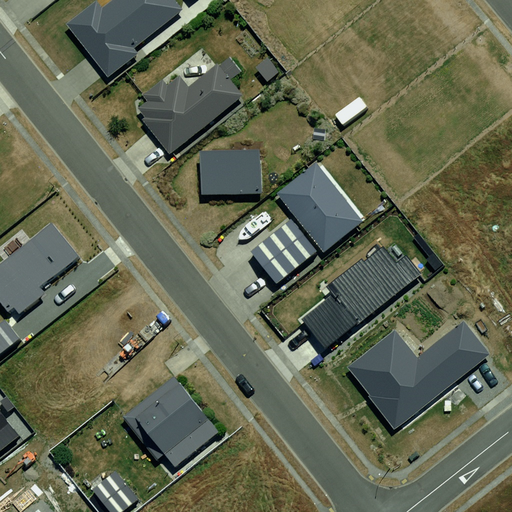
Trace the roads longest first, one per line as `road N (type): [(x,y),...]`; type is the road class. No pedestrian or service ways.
road 1 (residential): [(0,53),(365,511)]
road 2 (residential): [(407,511),(511,429)]
